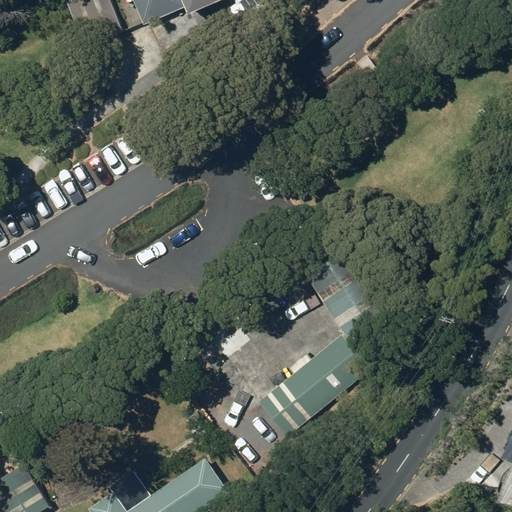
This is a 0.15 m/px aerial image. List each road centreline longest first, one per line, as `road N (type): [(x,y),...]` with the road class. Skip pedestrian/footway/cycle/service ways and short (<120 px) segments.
road 1 (tertiary): [(0,275),(228,133),(381,0)]
road 2 (residential): [(365,511),(511,288)]
